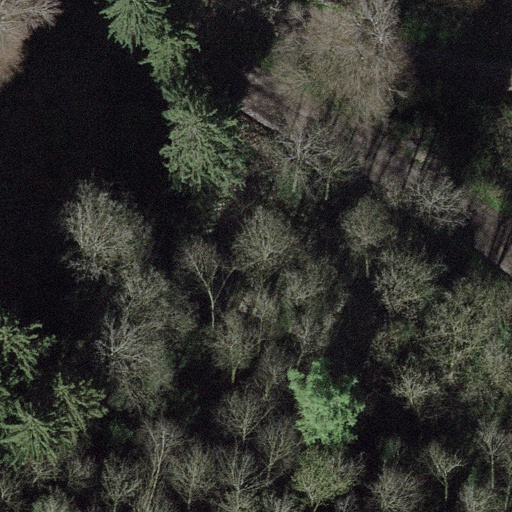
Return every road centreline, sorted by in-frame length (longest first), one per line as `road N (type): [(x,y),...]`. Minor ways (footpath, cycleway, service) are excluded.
road 1 (track): [(511,254),(210,78),(144,0)]
road 2 (track): [(511,81),(380,49),(263,0)]
